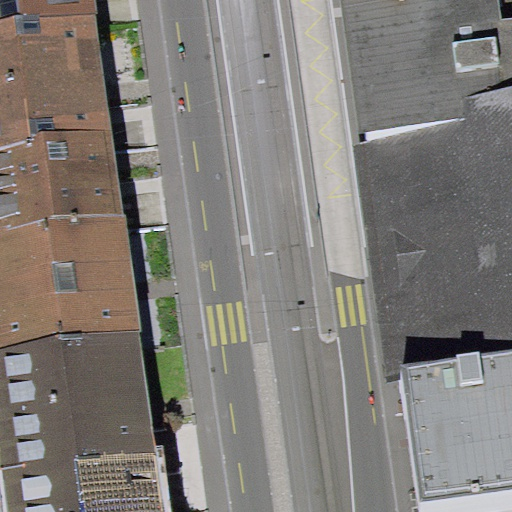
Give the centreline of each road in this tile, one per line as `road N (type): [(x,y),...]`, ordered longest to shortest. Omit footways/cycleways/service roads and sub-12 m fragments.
road 1 (primary): [(187,0),(260,511)]
road 2 (primary): [(373,511),(307,0)]
